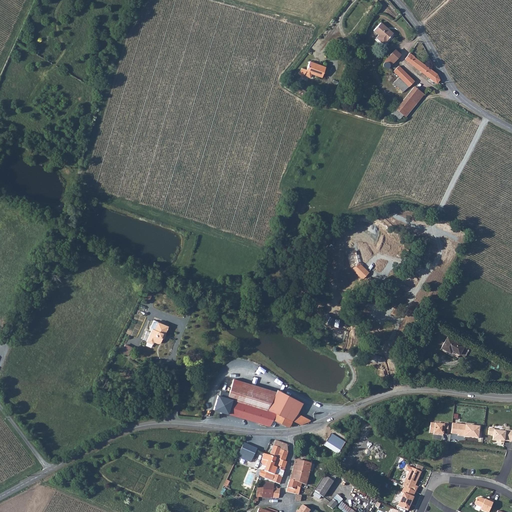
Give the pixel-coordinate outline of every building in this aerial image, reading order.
[(376,38),(385,46),(395,35),(381,22),(374,31),(379,35),(376,38)] [(385,60),(384,62),(384,63),(383,63),(383,64),(383,65),(383,66),(383,67),(384,68),(386,69),(387,68),(400,54),(395,50),(385,60)] [(405,59),(437,84),(439,80),(437,74),(414,57),(414,56),(409,53),(405,59)] [(311,74),(322,77),(326,67),(310,61),(307,70),(302,68),(298,73),(302,77),(303,75),(310,78),(311,74)] [(394,83),(403,92),(409,87),(414,81),(399,66),(393,71),(399,77),(394,83)] [(406,117),(424,94),(414,87),(392,114),(398,119),(401,118),(403,115),(406,117)] [(359,263),(353,269),(360,276),(366,270),(359,263)] [(366,270),(360,276),(363,279),(369,272),(366,270)] [(145,292),(143,299),(149,301),(151,293),(145,292)] [(157,322),(155,330),(151,329),(146,342),(153,345),(154,343),(156,344),(158,343),(160,342),(162,338),(161,338),(163,333),(165,334),(168,326),(157,322)] [(453,355),(457,358),(459,354),(463,348),(464,346),(447,337),(440,349),(453,356),(453,355)] [(276,391),(233,378),(230,387),(228,392),(227,397),(232,398),(268,409),(276,391)] [(299,423),(309,420),(297,413),(303,402),(277,389),(276,391),(268,409),(232,398),(227,414),(270,425),(276,412),(291,419),(299,423)] [(219,395),(217,394),(212,409),(227,414),(232,398),(227,397),(228,392),(220,390),(219,395)] [(276,412),(270,425),(269,426),(273,427),(276,420),(288,424),(291,419),(276,412)] [(430,423),(429,433),(433,433),(436,434),(436,435),(442,435),(443,434),(447,435),(448,423),(444,423),(444,424),(430,423)] [(451,433),(458,434),(459,424),(452,423),(451,433)] [(479,427),(459,424),(458,434),(458,436),(464,436),(464,437),(477,438),(479,427)] [(488,428),(487,435),(493,436),(492,439),(496,440),(496,441),(495,442),(504,443),(504,441),(511,442),(511,434),(511,430),(505,429),(505,432),(494,430),(494,429),(488,428)] [(323,445),(338,454),(345,442),(331,433),(323,445)] [(281,450),(290,453),(290,446),(278,441),(276,446),(282,449),(281,450)] [(254,458),(258,449),(248,444),(245,449),(243,448),(241,451),(246,454),(254,458)] [(282,449),(276,446),(270,456),(277,459),(288,462),(290,453),(281,450),(282,449)] [(280,461),(277,459),(270,456),(266,454),(263,458),(268,461),(266,465),(263,471),(262,470),(260,475),(266,477),(266,472),(271,472),(276,462),(279,463),(280,461)] [(276,462),(271,472),(276,474),(284,477),(289,462),(288,462),(277,459),(280,461),(279,463),(276,462)] [(298,461),(294,475),(309,481),(312,473),(311,470),(313,463),(308,462),(308,464),(298,461)] [(421,472),(406,466),(404,470),(408,472),(402,486),(404,487),(415,491),(415,492),(418,487),(415,486),(421,472)] [(331,467),(314,492),(323,497),(339,472),(331,467)] [(242,483),(250,486),(255,474),(247,471),(242,483)] [(273,480),(281,484),(284,477),(276,474),(271,472),(266,472),(266,477),(274,479),(273,480)] [(293,475),(291,480),(303,484),(302,489),(308,491),(309,489),(307,489),(309,481),(294,475),(294,476),(293,476),(293,475)] [(296,493),(297,488),(302,489),(303,484),(291,480),(288,492),(289,492),(293,493),(293,492),(295,492),(296,493)] [(277,484),(266,481),(265,488),(264,497),(280,498),(282,489),(278,489),(278,487),(275,487),(277,484)] [(256,496),(255,501),(258,502),(261,502),(262,497),(264,497),(265,488),(259,487),(257,496),(256,496)] [(415,491),(404,487),(401,493),(403,494),(397,506),(407,510),(413,497),(415,491)] [(480,510),(484,511),(488,511),(493,501),(489,499),(488,501),(479,497),(477,498),(475,503),(476,505),(481,507),(480,510)] [(338,504),(333,499),(327,505),(332,509),(338,504)] [(354,511),(341,502),(338,507),(343,511),(354,511)]
